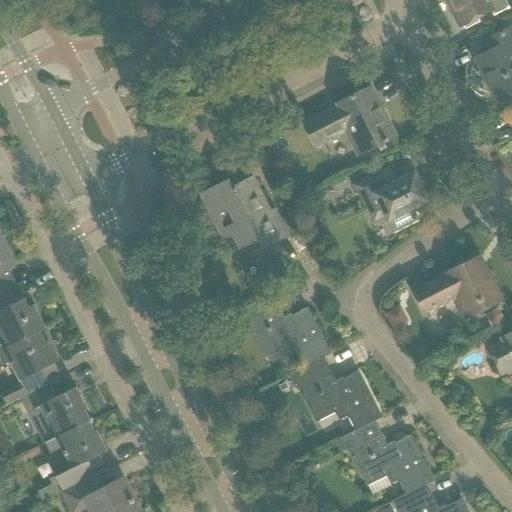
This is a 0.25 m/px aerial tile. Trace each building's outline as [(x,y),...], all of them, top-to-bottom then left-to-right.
[(445,0),(460,28),(464,26),(466,30),(480,23),(478,19),(494,10),(496,14),(509,8),(504,0),(445,0)] [(502,101),(503,105),(511,100),(511,28),(483,44),(488,54),(476,60),(499,103),(502,101)] [(304,124),(313,142),(315,146),(349,129),(361,154),(378,146),(383,144),(396,137),(381,107),(377,109),(367,89),(371,88),(370,87),(336,104),(342,115),(335,119),(331,111),(304,124)] [(378,146),(381,153),(386,150),(383,144),(378,146)] [(413,209),(428,201),(413,172),(392,184),(384,169),(353,185),(368,214),(379,208),(392,233),(418,220),(413,209)] [(232,233),(239,248),(256,239),(260,248),(285,235),(274,212),(269,214),(251,179),(232,188),(229,182),(201,195),(223,238),(232,233)] [(321,191),(312,196),(315,202),(324,197),(321,191)] [(0,294),(8,290),(8,288),(3,280),(5,279),(4,277),(2,278),(0,273),(0,271),(8,267),(13,264),(0,238),(0,294)] [(435,279),(412,290),(425,314),(456,299),(466,318),(502,299),(486,267),(480,256),(472,260),(443,275),(444,276),(436,280),(435,279)] [(0,333),(7,347),(42,330),(46,327),(33,301),(31,302),(32,304),(27,306),(24,299),(25,298),(18,285),(18,284),(17,284),(16,283),(8,288),(8,290),(0,294),(0,333)] [(296,353),(303,367),(323,357),(323,358),(331,354),(307,308),(285,319),(272,294),(236,312),(243,325),(247,323),(263,353),(282,343),(289,356),(296,353)] [(498,310),(486,316),(491,326),(503,320),(498,310)] [(7,347),(0,350),(0,356),(4,364),(10,361),(22,385),(13,390),(12,390),(13,393),(2,398),(6,405),(17,399),(19,398),(26,394),(49,382),(61,377),(54,363),(58,361),(42,330),(7,347)] [(511,367),(511,332),(503,338),(504,341),(489,348),(501,373),(511,367)] [(347,416),(354,430),(355,431),(374,421),(375,422),(382,418),(359,372),(336,384),(323,358),(323,357),(303,367),(287,375),(295,389),(299,387),(314,417),(334,407),(340,419),(347,416)] [(49,382),(26,394),(34,409),(34,410),(29,412),(45,442),(44,442),(45,443),(88,421),(89,422),(93,420),(92,419),(91,418),(76,386),(56,396),(49,382)] [(43,489),(37,492),(41,501),(61,491),(63,490),(81,481),(93,475),(91,470),(103,464),(101,460),(96,460),(94,457),(99,455),(106,451),(96,431),(94,432),(89,422),(88,421),(45,443),(50,454),(45,457),(45,458),(47,462),(54,475),(56,479),(57,481),(57,482),(43,489)] [(398,477),(407,493),(407,494),(426,485),(427,485),(434,482),(410,436),(388,447),(375,422),(374,421),(355,431),(354,430),(339,438),(341,442),(345,450),(347,452),(352,450),(367,480),(386,470),(392,481),(398,477)] [(303,463),(301,466),(302,470),(304,473),(307,474),(311,472),(312,469),(312,465),(310,463),(307,461),(303,463)] [(63,490),(61,491),(68,505),(74,502),(78,511),(89,505),(91,511),(134,511),(138,510),(122,478),(107,486),(100,489),(95,479),(94,476),(93,475),(81,481),(63,490)] [(407,493),(391,501),(396,511),(468,511),(461,498),(439,509),(427,485),(426,485),(407,494),(407,493)]
